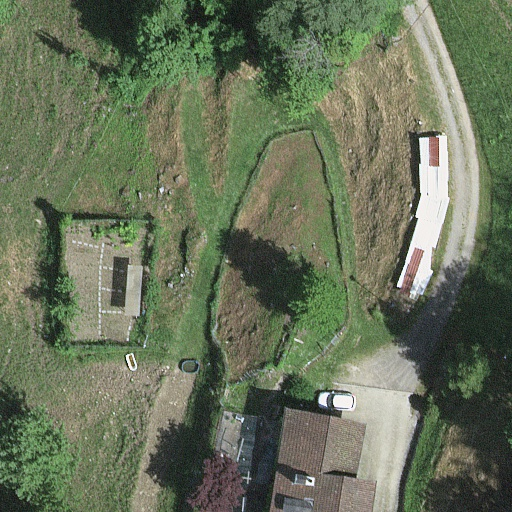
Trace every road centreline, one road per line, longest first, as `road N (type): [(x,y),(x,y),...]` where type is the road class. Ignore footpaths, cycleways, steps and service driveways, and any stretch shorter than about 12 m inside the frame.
road 1 (track): [(139,511),(232,195),(263,150),(300,140),(326,151),(353,309),(366,334),(401,359)]
road 2 (track): [(393,368),(445,299),(463,213),(449,108),(415,0)]
